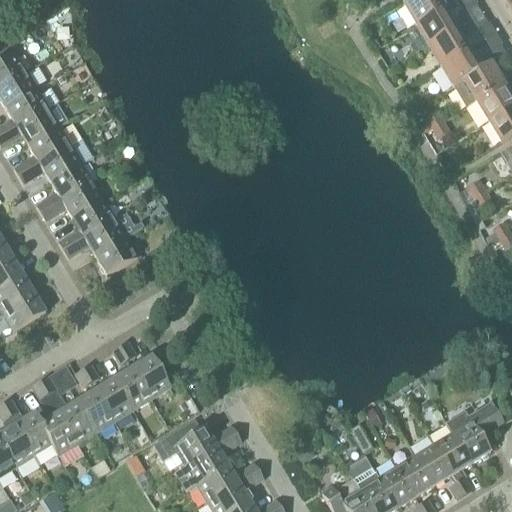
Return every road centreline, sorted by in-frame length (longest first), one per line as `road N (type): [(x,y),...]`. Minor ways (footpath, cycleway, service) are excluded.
road 1 (residential): [(95,337),(162,300),(217,407),(239,412),(297,511)]
road 2 (residential): [(95,337),(0,178)]
